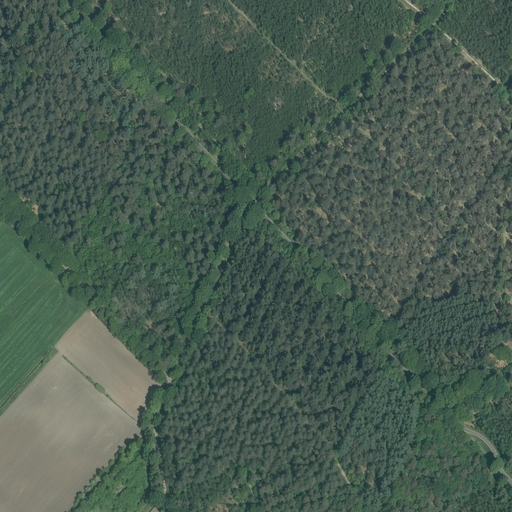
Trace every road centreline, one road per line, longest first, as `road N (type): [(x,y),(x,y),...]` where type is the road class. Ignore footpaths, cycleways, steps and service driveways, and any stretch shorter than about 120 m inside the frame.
road 1 (unclassified): [(171,380),(0,198)]
road 2 (track): [(396,0),(511,103)]
road 3 (track): [(156,422),(74,511)]
